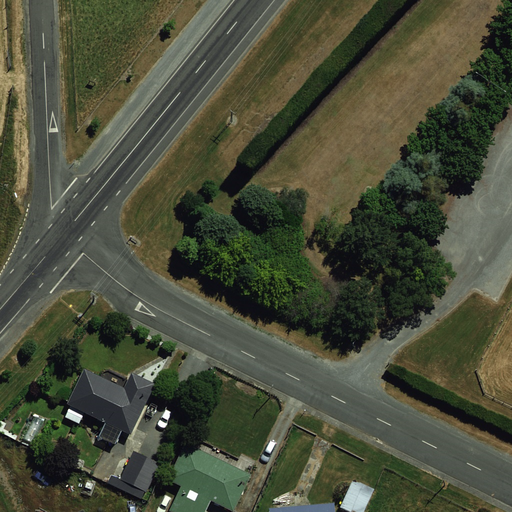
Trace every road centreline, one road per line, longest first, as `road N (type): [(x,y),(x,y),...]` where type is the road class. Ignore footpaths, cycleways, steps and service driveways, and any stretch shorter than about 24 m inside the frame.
road 1 (residential): [(65,234),(151,305),(511,485)]
road 2 (secondary): [(65,234),(254,0)]
road 3 (residential): [(41,0),(49,178),(65,234)]
